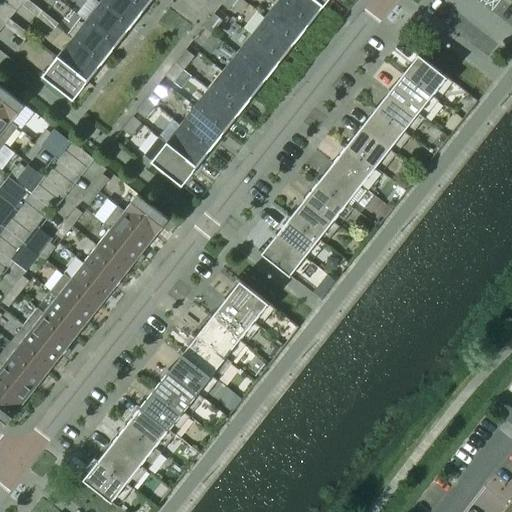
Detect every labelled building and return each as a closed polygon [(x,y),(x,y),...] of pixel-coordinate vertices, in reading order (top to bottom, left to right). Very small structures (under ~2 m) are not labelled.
[(42,11),(28,0),(24,0),(21,4),(37,17),(42,11)] [(144,10),(131,0),(102,0),(100,4),(130,28),(144,10)] [(152,0),(131,0),(144,10),(152,0)] [(224,0),(221,4),(230,11),(238,0),(224,0)] [(296,42),(310,24),(279,0),(278,0),(265,18),(296,42)] [(279,0),(310,24),(324,6),(316,0),(279,0)] [(130,28),(100,4),(86,22),(116,46),(130,28)] [(58,23),(42,11),(37,17),(53,30),(58,23)] [(203,27),(212,34),(222,21),(213,14),(203,27)] [(281,60),(296,42),(265,18),(251,36),(281,60)] [(29,35),(9,19),(4,25),(24,40),(29,35)] [(116,46),(86,22),(72,39),(102,64),(116,46)] [(193,40),(201,47),(212,34),(203,27),(193,40)] [(267,78),(281,60),(251,36),(237,54),(267,78)] [(102,64),(72,39),(57,57),(88,82),(102,64)] [(175,63),(183,69),(194,56),(185,50),(175,63)] [(253,96),(267,78),(237,54),(223,71),(253,96)] [(451,81),(418,55),(403,73),(437,100),(451,81)] [(88,82),(57,57),(43,76),(73,100),(88,82)] [(165,76),(173,82),(183,69),(175,63),(165,76)] [(239,114),(253,96),(223,71),(208,89),(239,114)] [(437,100),(403,73),(389,91),(422,118),(437,100)] [(25,105),(0,85),(0,114),(11,123),(11,122),(25,105)] [(147,98),(155,105),(165,92),(157,85),(147,98)] [(225,131),(239,114),(208,89),(194,107),(225,131)] [(422,118),(389,91),(375,109),(404,132),(403,132),(408,136),(422,118)] [(136,111),(145,118),(155,105),(147,98),(136,111)] [(211,149),(225,131),(194,107),(180,125),(211,149)] [(404,132),(375,109),(361,127),(389,149),(390,149),(403,132),(404,132)] [(11,123),(0,114),(0,141),(3,144),(17,127),(11,122),(11,123)] [(122,130),(131,136),(141,123),(132,116),(122,130)] [(197,167),(211,149),(180,125),(166,143),(197,167)] [(389,149),(361,127),(347,145),(380,171),(395,153),(390,149),(389,149)] [(42,147),(52,134),(46,129),(36,142),(42,147)] [(52,134),(42,147),(56,159),(70,141),(56,130),(52,134)] [(182,186),(197,167),(166,143),(158,137),(144,156),(182,186)] [(32,160),(42,147),(36,142),(25,155),(32,160)] [(380,171),(347,145),(333,163),(361,185),(361,186),(365,190),(380,171)] [(15,181),(25,168),(19,163),(9,176),(15,181)] [(361,185),(333,163),(319,181),(347,203),(361,186),(361,185)] [(25,168),(15,181),(30,193),(43,175),(29,164),(25,168)] [(92,187),(99,192),(109,179),(102,174),(92,187)] [(0,190),(5,194),(15,181),(9,176),(0,186),(0,190)] [(30,193),(15,181),(5,194),(1,199),(16,210),(30,193)] [(347,203),(319,181),(305,199),(333,221),(347,203)] [(82,200),(88,205),(99,192),(92,187),(82,200)] [(169,232),(175,224),(137,194),(124,211),(123,212),(155,237),(162,227),(169,232)] [(0,200),(0,223),(3,226),(16,210),(1,199),(0,200)] [(333,221),(305,199),(290,217),(319,239),(333,221)] [(142,254),(155,237),(123,212),(124,211),(117,206),(103,224),(109,229),(110,229),(142,254)] [(66,221),(72,226),(82,213),(76,208),(66,221)] [(319,239),(290,217),(276,235),(304,257),(305,257),(319,239)] [(55,234),(62,239),(72,226),(66,221),(55,234)] [(24,243),(39,255),(49,242),(51,238),(37,227),(24,243)] [(139,264),(145,257),(142,254),(110,229),(109,229),(97,246),(128,270),(135,261),(139,264)] [(304,257),(276,235),(261,254),(295,280),(310,260),(305,257),(304,257)] [(39,255),(45,260),(55,247),(49,242),(39,255)] [(28,268),(39,255),(24,243),(11,259),(26,271),(28,268)] [(83,263),(115,287),(128,270),(97,246),(83,263)] [(28,268),(35,273),(45,260),(39,255),(28,268)] [(101,304),(115,287),(83,263),(70,279),(70,280),(101,304)] [(88,321),(101,304),(70,280),(70,279),(64,274),(49,292),(56,297),(57,296),(88,321)] [(12,288),(19,294),(29,281),(22,276),(12,288)] [(268,303),(240,281),(225,299),(253,322),(268,303)] [(2,302),(8,307),(19,294),(12,288),(2,302)] [(43,313),(75,338),(88,321),(57,296),(56,297),(44,313),(43,313)] [(253,322),(225,299),(211,317),(239,340),(240,339),(253,322)] [(71,351),(67,348),(75,338),(43,313),(44,313),(37,307),(23,325),(61,355),(62,355),(65,358),(71,351)] [(239,340),(211,317),(197,335),(230,361),(245,343),(240,339),(239,340)] [(48,372),(61,355),(23,325),(10,342),(48,372)] [(230,361),(197,335),(183,353),(211,375),(211,376),(215,380),(230,361)] [(35,389),(48,372),(10,342),(0,354),(0,363),(2,365),(3,364),(35,389)] [(211,375),(183,353),(169,371),(197,393),(211,376),(211,375)] [(0,389),(21,406),(35,389),(3,364),(2,365),(0,368),(0,389)] [(197,393),(169,371),(155,389),(188,415),(202,397),(197,393)] [(0,418),(7,424),(21,406),(0,389),(0,418)] [(188,415),(155,389),(140,407),(174,433),(188,415)] [(174,433),(140,407),(126,425),(155,447),(154,448),(159,452),(174,433)] [(155,447),(126,425),(112,443),(140,465),(154,448),(155,447)] [(140,465),(112,443),(98,461),(126,483),(127,483),(140,465)] [(126,483),(98,461),(83,480),(116,506),(131,487),(127,483),(126,483)] [(511,511),(511,498),(501,511),(511,511)]
